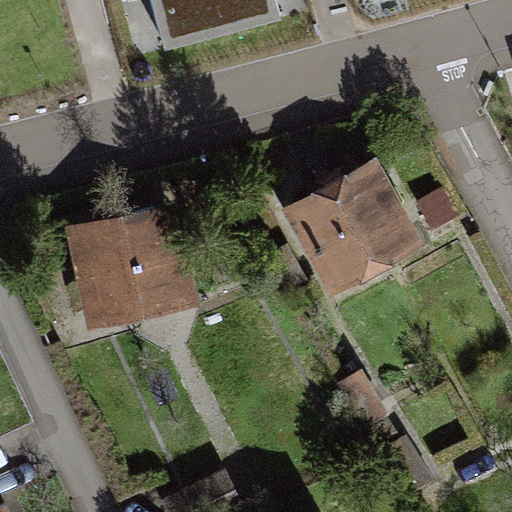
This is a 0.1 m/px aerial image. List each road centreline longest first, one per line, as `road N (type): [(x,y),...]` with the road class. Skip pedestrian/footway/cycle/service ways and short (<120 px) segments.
road 1 (residential): [(399,53),(0,149)]
road 2 (residential): [(399,53),(511,252)]
road 3 (residential): [(91,511),(0,313)]
